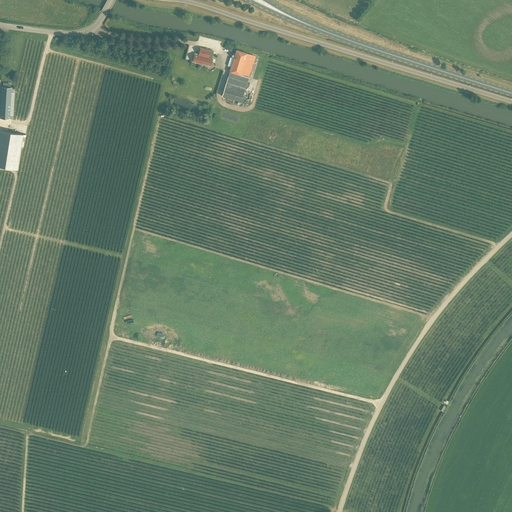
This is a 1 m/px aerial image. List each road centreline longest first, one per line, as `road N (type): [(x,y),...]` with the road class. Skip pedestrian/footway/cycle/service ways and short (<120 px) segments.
road 1 (unclassified): [(511,102),(182,0)]
road 2 (unclassified): [(341,511),(373,419),(411,350),(511,234)]
road 3 (primary): [(511,92),(331,34)]
road 4 (tertiary): [(111,0),(85,32),(0,25)]
